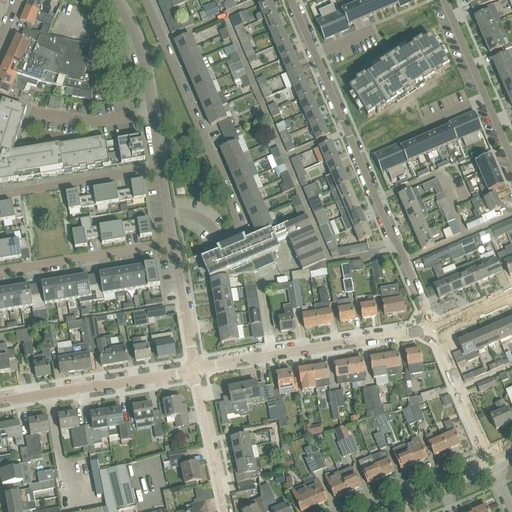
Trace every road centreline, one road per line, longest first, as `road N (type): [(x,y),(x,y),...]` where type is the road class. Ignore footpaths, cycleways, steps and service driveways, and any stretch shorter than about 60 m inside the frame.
road 1 (residential): [(168,213),(186,212),(217,232),(238,227),(239,217),(146,0)]
road 2 (residential): [(434,330),(315,54)]
road 3 (residential): [(194,368),(434,330)]
road 4 (residential): [(0,403),(194,368)]
road 5 (residential): [(0,270),(173,242)]
road 6 (residential): [(161,165),(0,194)]
road 7 (unclassified): [(227,511),(194,368)]
road 8 (residential): [(491,465),(434,330)]
road 9 (unclassified): [(194,368),(173,242)]
road 10 (residential): [(32,107),(94,123),(152,113)]
road 11 (unclassified): [(380,511),(491,465)]
